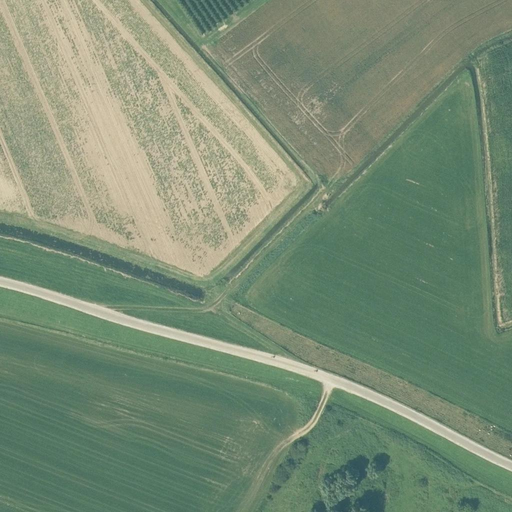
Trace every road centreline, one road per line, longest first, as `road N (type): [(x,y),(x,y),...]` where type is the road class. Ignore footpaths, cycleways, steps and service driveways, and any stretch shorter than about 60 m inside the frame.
road 1 (unclassified): [(0,283),(288,365),(511,467)]
road 2 (track): [(288,365),(211,311),(88,310)]
road 3 (track): [(325,396),(511,490)]
road 4 (track): [(211,311),(326,191)]
road 5 (track): [(333,383),(248,511)]
